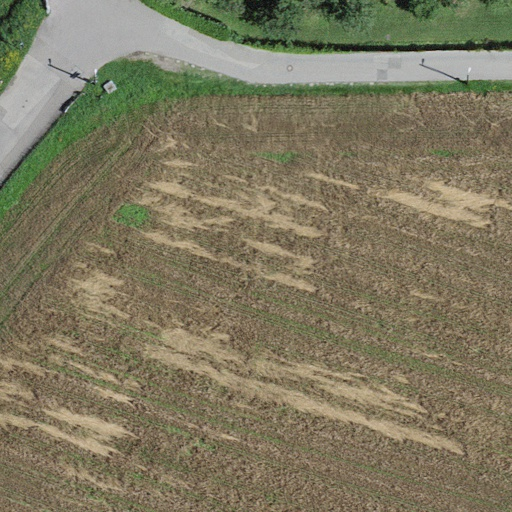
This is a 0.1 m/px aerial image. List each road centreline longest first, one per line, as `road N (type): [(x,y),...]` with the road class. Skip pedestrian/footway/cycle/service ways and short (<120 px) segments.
road 1 (residential): [(101,0),(252,65),(511,66)]
road 2 (residential): [(94,0),(0,137)]
